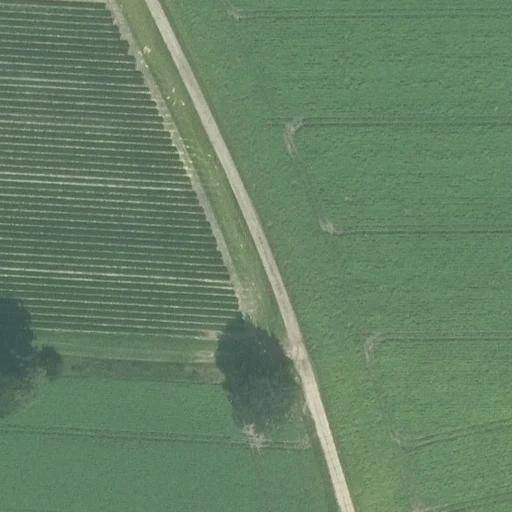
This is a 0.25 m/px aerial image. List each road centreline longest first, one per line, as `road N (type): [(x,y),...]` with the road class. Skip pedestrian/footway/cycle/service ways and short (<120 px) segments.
road 1 (track): [(301,359),(237,185),(149,0)]
road 2 (track): [(301,359),(0,350)]
